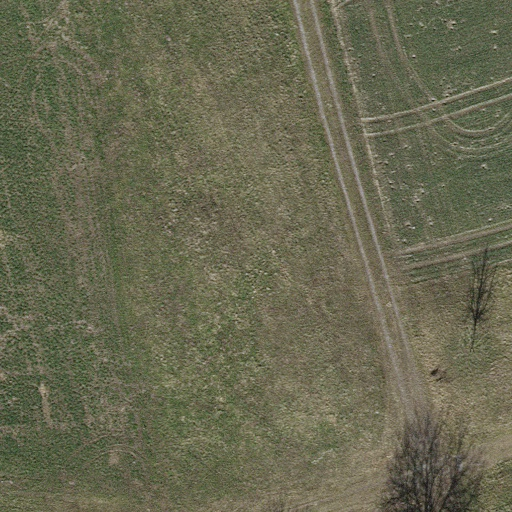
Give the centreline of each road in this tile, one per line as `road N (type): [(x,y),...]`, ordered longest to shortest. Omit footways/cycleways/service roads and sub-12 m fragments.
road 1 (track): [(307,0),(436,474)]
road 2 (track): [(278,511),(436,474),(511,446)]
